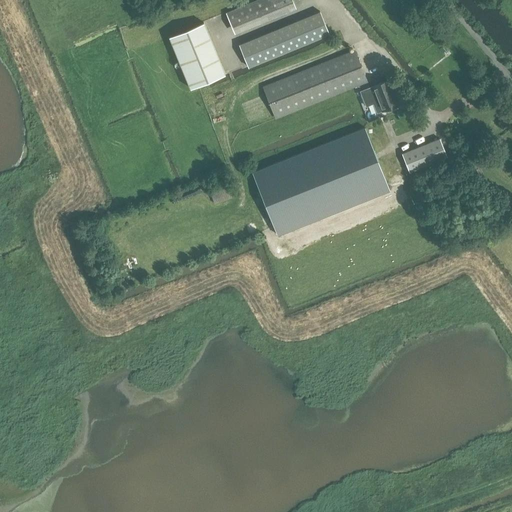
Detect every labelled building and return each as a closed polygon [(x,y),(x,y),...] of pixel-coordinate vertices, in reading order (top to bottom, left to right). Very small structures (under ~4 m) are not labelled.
[(234,33),(296,8),(292,0),(255,0),(226,12),(234,33)] [(320,11),(239,44),(247,64),(248,66),(248,67),(325,36),(326,35),(329,34),(320,11)] [(169,36),(190,88),(225,74),(203,22),(169,36)] [(275,119),(368,82),(355,49),(262,86),(275,119)] [(388,80),(360,91),(366,106),(373,103),(377,112),(391,107),(391,109),(398,107),(397,105),(398,104),(388,80)] [(252,172),(277,234),(389,189),(365,127),(252,172)] [(440,138),(402,153),(409,172),(447,157),(440,138)] [(227,186),(210,194),(214,204),(231,196),(227,186)]
